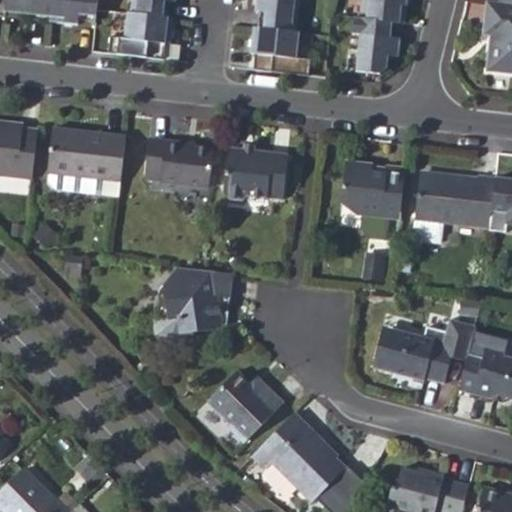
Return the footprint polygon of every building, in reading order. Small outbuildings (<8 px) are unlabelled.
[(0,0),(0,15),(5,16),(5,11),(30,14),(30,18),(78,24),(78,19),(95,21),(97,0),(0,0)] [(132,0),(131,12),(127,12),(123,39),(114,38),(112,53),(150,57),(151,45),(173,47),(176,17),(172,17),(174,4),(177,4),(177,0),(132,0)] [(294,30),(297,0),(254,0),(253,10),(257,10),(256,26),(251,26),(248,53),(271,55),(269,71),(307,75),(308,59),(293,58),(296,31),(294,30)] [(362,0),(360,16),(360,17),(353,16),(352,32),(359,32),(359,33),(358,43),(355,70),(378,73),(388,65),(389,54),(399,55),(400,37),(391,35),(393,21),(405,22),(407,0),(362,0)] [(511,2),(499,1),(485,0),(481,0),(478,29),(494,32),(493,41),(487,41),(484,68),(511,71),(511,2)] [(0,121),(0,174),(32,178),(37,129),(15,128),(16,123),(0,121)] [(103,181),(120,183),(126,136),(53,127),(48,175),(49,175),(48,182),(56,191),(101,196),(103,181)] [(159,180),(209,186),(214,146),(182,143),(181,141),(181,138),(147,135),(143,176),(159,178),(159,180)] [(288,156),(252,151),(241,150),(231,149),(228,172),(225,172),(223,193),(228,200),(238,202),(243,196),(283,201),(288,156)] [(351,215),(400,219),(406,168),(386,165),(385,172),(370,171),(371,163),(345,161),(340,203),(351,215)] [(386,165),(371,163),(370,171),(385,172),(386,165)] [(478,176),(447,172),(445,175),(440,175),(435,171),(425,170),(421,172),(416,221),(489,229),(491,211),(495,177),(478,175),(478,176)] [(511,179),(495,177),(491,211),(507,213),(506,226),(511,226),(511,179)] [(120,183),(103,181),(101,196),(119,198),(120,183)] [(154,308),(155,320),(152,320),(154,338),(163,347),(179,345),(179,342),(192,340),(191,336),(212,332),(215,325),(225,327),(229,273),(200,270),(174,266),(156,289),(158,302),(154,308)] [(477,315),(481,301),(462,298),(460,314),(477,315)] [(475,323),(477,315),(460,314),(458,319),(475,323)] [(468,351),(475,323),(458,319),(451,317),(447,329),(427,324),(424,334),(404,329),(394,334),(381,331),(372,365),(392,371),(393,368),(405,372),(404,374),(421,378),(422,375),(442,380),(449,354),(466,359),(468,351)] [(458,388),(492,397),(494,393),(504,396),(511,397),(511,357),(503,356),(504,350),(484,346),(482,354),(468,351),(466,359),(458,388)] [(206,401),(229,423),(227,426),(244,442),(283,402),(267,387),(261,393),(249,382),(235,370),(206,401)] [(267,387),(255,375),(249,382),(261,393),(267,387)] [(270,462),(310,499),(342,466),(333,458),(336,454),(293,413),(251,456),(264,468),(270,462)] [(106,474),(87,454),(75,465),(83,474),(80,477),(91,488),(106,474)] [(0,506),(5,511),(69,511),(70,511),(58,499),(26,467),(0,492),(0,506)] [(389,489),(385,510),(392,511),(432,511),(433,509),(444,511),(460,511),(467,487),(441,481),(442,476),(424,472),(423,477),(415,475),(401,471),(397,491),(389,489)] [(476,511),(511,511),(511,495),(501,493),(502,489),(484,485),(476,511)] [(78,503),(66,491),(58,499),(70,511),(76,506),(78,503)] [(88,511),(80,502),(78,503),(76,506),(70,511),(69,511),(88,511)]
